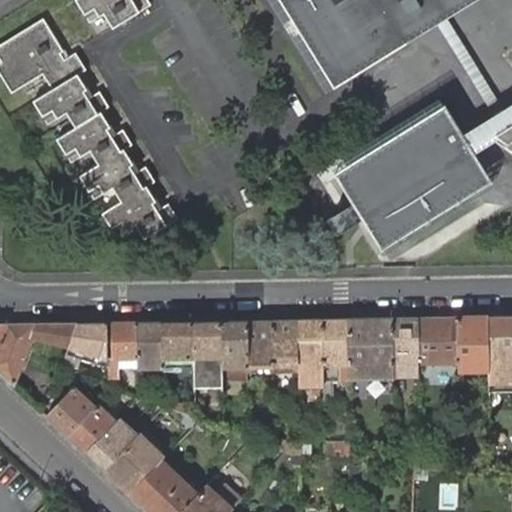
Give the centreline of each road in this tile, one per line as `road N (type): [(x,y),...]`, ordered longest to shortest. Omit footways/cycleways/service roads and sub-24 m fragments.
road 1 (residential): [(511,288),(0,294)]
road 2 (tertiary): [(114,511),(0,404)]
